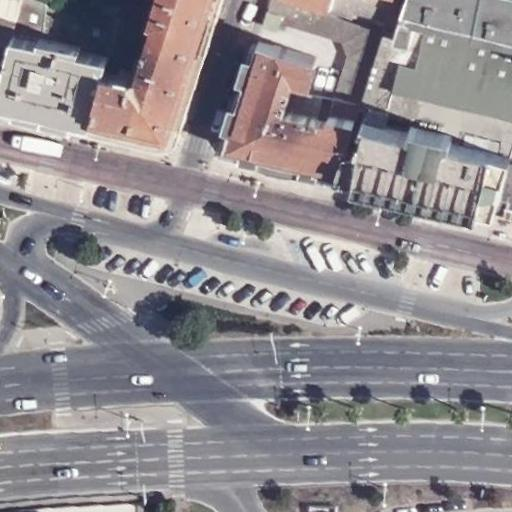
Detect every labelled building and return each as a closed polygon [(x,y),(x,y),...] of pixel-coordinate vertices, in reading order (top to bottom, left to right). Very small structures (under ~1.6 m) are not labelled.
[(0,90),(0,102),(92,123),(105,72),(112,40),(119,13),(64,0),(53,0),(53,2),(46,0),(21,0),(16,21),(0,90)] [(160,0),(154,20),(158,21),(140,77),(137,79),(105,72),(92,123),(165,139),(180,130),(219,0),(160,0)] [(360,103),(385,24),(329,6),(308,0),(271,0),(269,7),(283,12),(280,21),(342,40),(352,53),(338,96),(360,103)] [(387,17),(392,0),(331,0),(330,4),(387,17)] [(511,0),(405,0),(396,28),(385,24),(360,103),(339,170),(497,208),(500,198),(511,156),(511,0)] [(283,12),(269,7),(264,22),(278,27),(280,21),(283,12)] [(123,14),(122,14),(119,13),(112,40),(117,41),(123,14)] [(0,90),(16,21),(0,17),(0,90)] [(321,55),(260,36),(229,141),(236,155),(336,179),(339,170),(360,103),(338,96),(294,83),(297,69),(315,74),(321,55)] [(511,156),(500,198),(509,200),(506,216),(511,217),(511,156)]
